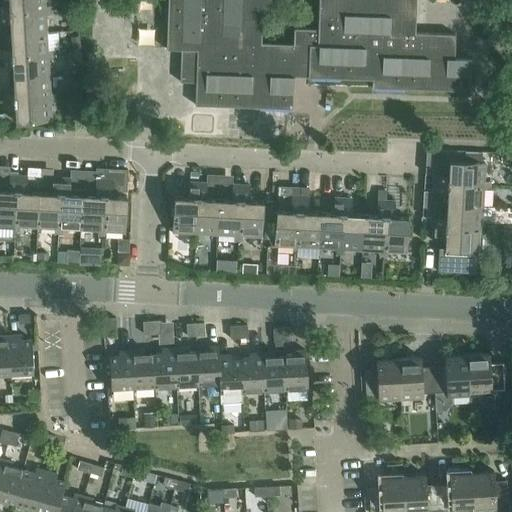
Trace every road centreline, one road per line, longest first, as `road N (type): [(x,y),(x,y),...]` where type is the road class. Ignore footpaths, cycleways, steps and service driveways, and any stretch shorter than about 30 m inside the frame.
road 1 (residential): [(151,154),(407,163)]
road 2 (unclassified): [(335,511),(332,456),(355,455),(348,305)]
road 3 (unclassified): [(146,294),(348,305)]
road 4 (unclassified): [(348,305),(511,315)]
road 5 (residential): [(0,146),(151,154)]
road 6 (unclassified): [(81,430),(70,290)]
road 7 (residential): [(146,294),(151,154)]
